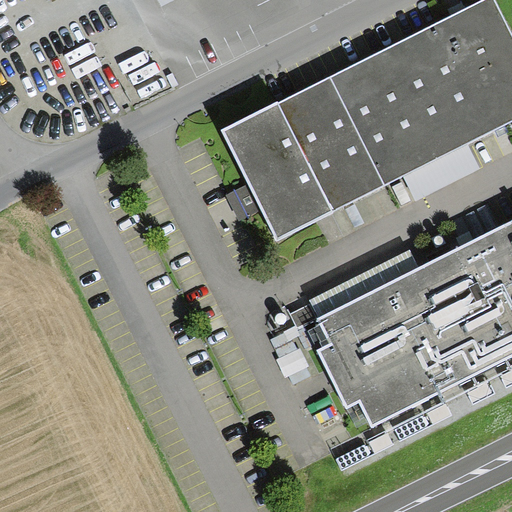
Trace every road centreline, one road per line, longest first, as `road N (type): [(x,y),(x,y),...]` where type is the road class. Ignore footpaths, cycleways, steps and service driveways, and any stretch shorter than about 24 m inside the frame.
road 1 (residential): [(146,120),(233,306),(511,166)]
road 2 (residential): [(388,0),(146,120)]
road 3 (residential): [(146,120),(0,193)]
road 4 (primary): [(511,454),(396,511)]
